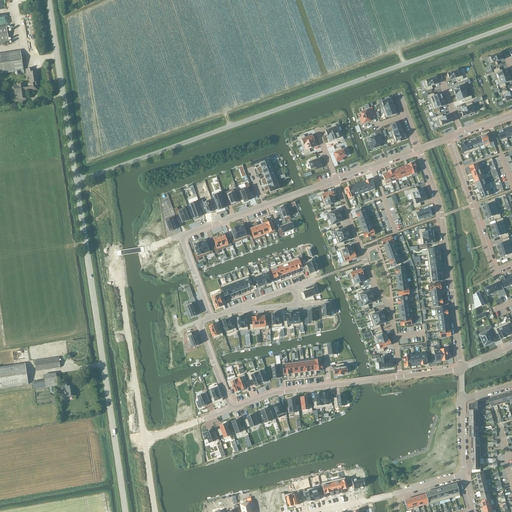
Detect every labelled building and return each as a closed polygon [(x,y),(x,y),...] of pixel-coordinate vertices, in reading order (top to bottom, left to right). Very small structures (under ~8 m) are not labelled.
[(0,44),(9,43),(6,26),(0,26),(0,44)] [(23,74),(23,71),(20,52),(0,55),(0,75),(19,72),(19,74),(23,74)] [(501,53),(489,58),(491,65),(492,67),(498,65),(497,62),(504,60),(501,53)] [(499,68),(494,70),(495,74),(497,80),(509,75),(507,70),(501,72),(499,68)] [(29,88),(36,87),(36,82),(38,82),(36,72),(33,72),(33,69),(26,70),(27,76),(29,76),(30,83),(28,83),(29,88)] [(460,70),(447,74),(449,81),(456,78),(457,81),(463,79),(462,77),(460,70)] [(509,75),(497,80),(500,79),(501,85),(499,86),(500,89),(506,87),(505,84),(511,81),(509,75)] [(436,77),(423,82),(426,89),(427,91),(433,89),(432,86),(438,84),(436,77)] [(459,87),(453,89),(455,95),(467,91),(465,85),(466,85),(464,82),(458,84),(459,87)] [(37,90),(36,87),(29,88),(26,88),(25,84),(13,86),(15,95),(17,95),(18,99),(17,100),(17,104),(27,103),(26,99),(27,98),(26,92),(37,90)] [(467,91),(455,95),(458,101),(464,99),(465,102),(472,99),(471,96),(467,97),(465,92),(467,91)] [(508,91),(502,93),(503,96),(504,96),(506,102),(511,100),(511,92),(509,94),(508,91)] [(433,93),(428,96),(429,99),(431,104),(443,100),(441,94),(435,96),(433,93)] [(381,100),(378,101),(381,108),(382,108),(381,108),(392,104),(390,99),(389,99),(389,97),(385,99),(385,101),(382,102),(381,100)] [(443,100),(431,104),(431,105),(433,104),(435,109),(433,110),(434,113),(440,111),(439,108),(445,106),(443,100)] [(467,108),(460,110),(463,117),(475,112),(473,105),(472,103),(466,105),(467,108)] [(392,104),(381,108),(382,108),(383,113),(394,109),(392,104)] [(362,118),(359,118),(361,124),(370,121),(370,119),(373,118),(369,108),(366,110),(366,111),(360,113),(362,118)] [(394,109),(383,113),(385,118),(396,115),(394,109)] [(442,115),(436,117),(437,120),(440,127),(452,122),(450,115),(443,118),(442,115)] [(399,122),(390,126),(392,131),(401,128),(399,122)] [(332,128),(325,131),(327,137),(328,137),(328,136),(339,132),(338,127),(339,126),(338,123),(331,125),(332,128)] [(392,131),(390,131),(392,136),(403,133),(401,128),(392,131)] [(504,130),(498,132),(502,143),(508,141),(504,130)] [(339,132),(328,136),(328,137),(330,142),(336,140),(338,143),(343,140),(342,137),(341,137),(339,132)] [(403,133),(392,136),(394,142),(400,140),(400,142),(404,140),(404,138),(405,138),(403,132),(403,133)] [(304,135),(297,138),(298,141),(300,141),(301,146),(303,146),(314,142),(312,136),(305,138),(304,135)] [(487,135),(481,137),(482,140),(485,148),(491,146),(490,143),(487,135)] [(371,143),(369,144),(371,150),(380,147),(379,144),(382,143),(379,136),(376,138),(376,136),(369,139),(371,143)] [(481,137),(476,139),(480,150),(479,147),(484,146),(485,148),(482,140),(481,137)] [(476,139),(471,141),(475,151),(480,150),(476,139)] [(471,141),(466,143),(470,153),(475,151),(471,141)] [(303,146),(301,146),(303,151),(303,152),(304,155),(310,153),(309,150),(316,147),(314,142),(303,146)] [(466,143),(460,145),(464,155),(470,153),(466,143)] [(336,153),(333,154),(337,162),(343,160),(342,158),(346,156),(344,150),(342,151),(340,148),(335,150),(336,153)] [(311,162),(308,163),(311,169),(315,168),(316,170),(322,168),(322,167),(323,166),(321,162),(320,163),(319,159),(317,160),(316,157),(310,159),(311,162)] [(261,167),(257,168),(258,171),(273,165),(271,160),(260,164),(261,167)] [(413,163),(407,165),(408,166),(408,165),(412,175),(417,173),(415,168),(416,168),(414,163),(413,164),(413,163)] [(478,164),(470,167),(472,173),(482,169),(480,170),(478,164)] [(273,165),(258,171),(259,174),(263,172),(264,175),(275,171),(273,165)] [(408,166),(402,168),(406,177),(406,179),(412,176),(412,175),(408,165),(408,166)] [(402,168),(397,169),(401,179),(406,177),(402,168)] [(393,171),(396,180),(401,179),(397,169),(393,171)] [(482,169),(472,173),(474,178),(484,174),(482,169)] [(393,170),(387,172),(387,173),(388,173),(391,182),(396,180),(393,171),(393,170)] [(265,178),(261,180),(262,182),(277,177),(275,171),(264,175),(265,178)] [(387,173),(382,175),(384,180),(386,186),(392,184),(391,182),(388,173),(387,173)] [(484,174),(474,178),(475,183),(484,180),(482,175),(484,174)] [(277,177),(262,182),(263,185),(267,183),(268,187),(279,182),(277,183),(275,178),(277,177)] [(371,180),(366,182),(369,191),(370,193),(375,191),(371,180)] [(484,180),(475,183),(476,183),(478,188),(488,184),(486,185),(484,180)] [(268,187),(264,188),(265,190),(269,189),(270,192),(282,188),(279,182),(268,187)] [(366,182),(361,184),(364,193),(369,191),(366,182)] [(246,187),(239,190),(244,202),(251,200),(248,193),(251,192),(248,184),(245,185),(246,187)] [(361,184),(355,186),(359,195),(364,193),(361,184)] [(488,184),(478,188),(480,193),(490,189),(488,184)] [(355,186),(350,188),(354,197),(359,195),(355,186)] [(350,188),(345,189),(349,201),(354,199),(354,197),(350,188)] [(414,189),(407,191),(409,195),(410,194),(412,199),(424,195),(424,194),(425,194),(423,190),(422,189),(415,192),(414,189)] [(490,189),(480,193),(482,199),(492,195),(490,189)] [(233,190),(223,193),(226,199),(228,198),(231,205),(238,202),(233,190)] [(219,194),(213,197),(215,201),(214,202),(216,206),(217,206),(218,210),(224,208),(221,200),(224,199),(222,191),(218,192),(219,194)] [(323,191),(316,194),(317,197),(320,196),(322,201),(334,197),(332,191),(324,194),(323,191)] [(424,195),(412,199),(414,205),(413,205),(415,208),(421,206),(420,203),(427,201),(424,195)] [(334,197),(322,201),(324,207),(322,207),(323,211),(331,208),(330,205),(336,203),(334,197)] [(196,202),(190,205),(192,211),(191,211),(193,215),(194,215),(195,219),(201,216),(198,209),(201,208),(199,202),(198,200),(195,202),(196,202)] [(202,200),(199,202),(203,212),(206,211),(207,214),(213,212),(212,209),(212,208),(211,205),(210,205),(209,201),(203,203),(202,200)] [(490,205),(483,207),(485,213),(498,209),(495,200),(489,202),(490,205)] [(286,205),(279,207),(285,222),(291,219),(286,205)] [(177,208),(174,209),(177,217),(180,216),(182,223),(189,220),(184,208),(178,210),(177,208)] [(366,208),(355,212),(357,218),(368,214),(366,208)] [(430,209),(416,213),(416,214),(419,219),(418,220),(428,217),(432,216),(430,209)] [(498,209),(485,213),(487,219),(494,216),(495,219),(501,217),(498,209)] [(331,210),(323,212),(324,216),(326,215),(328,220),(340,216),(339,213),(337,210),(332,212),(331,210)] [(368,214),(357,218),(359,223),(368,219),(366,215),(368,214)] [(174,216),(165,219),(169,232),(176,229),(173,223),(176,222),(174,216)] [(340,216),(328,220),(328,221),(330,220),(332,225),(330,226),(331,229),(337,227),(336,224),(342,222),(340,219),(341,219),(340,216)] [(267,219),(264,220),(270,235),(275,233),(271,222),(268,223),(267,219)] [(368,219),(359,223),(361,228),(370,225),(368,219)] [(498,224),(491,226),(493,232),(506,228),(503,219),(497,221),(498,224)] [(263,225),(261,226),(265,237),(264,235),(269,233),(270,235),(264,220),(262,221),(263,225)] [(257,223),(254,224),(260,239),(265,237),(261,226),(258,227),(257,223)] [(281,229),(278,230),(280,236),(283,235),(283,233),(294,229),(292,223),(280,227),(281,229)] [(253,228),(250,229),(254,241),(260,239),(254,224),(252,225),(253,228)] [(370,225),(361,228),(363,233),(372,230),(370,225)] [(237,228),(242,240),(250,237),(248,231),(245,232),(243,226),(237,228)] [(234,237),(231,238),(233,244),(242,240),(237,228),(231,230),(234,237)] [(338,228),(331,231),(332,234),(334,233),(336,239),(348,234),(347,231),(346,232),(345,229),(339,231),(338,228)] [(506,228),(493,232),(495,238),(502,236),(503,239),(509,237),(506,228)] [(425,229),(418,230),(419,234),(420,234),(420,239),(433,238),(433,237),(432,232),(425,233),(425,229)] [(372,230),(363,233),(365,239),(374,235),(372,230)] [(348,234),(336,239),(338,244),(336,245),(337,248),(345,245),(344,242),(349,240),(348,237),(349,237),(348,234)] [(224,235),(219,237),(223,249),(232,246),(230,240),(227,241),(224,235)] [(216,246),(213,247),(216,255),(219,254),(218,251),(223,249),(219,237),(213,239),(216,246)] [(393,237),(382,241),(384,246),(393,243),(395,242),(393,237)] [(421,245),(419,245),(420,248),(427,248),(427,244),(434,243),(433,237),(433,238),(420,239),(421,245)] [(504,244),(497,246),(499,252),(511,248),(509,239),(503,241),(504,244)] [(200,243),(204,256),(213,253),(211,247),(208,248),(205,242),(200,244),(200,243)] [(196,253),(193,254),(196,262),(199,261),(198,258),(204,256),(200,243),(194,246),(196,253)] [(393,243),(384,246),(385,251),(395,248),(393,243)] [(344,247),(337,249),(338,253),(340,252),(342,257),(353,253),(351,247),(345,250),(344,247)] [(395,248),(385,251),(387,257),(396,253),(395,248)] [(511,248),(499,252),(501,258),(508,255),(509,258),(511,257),(511,248)] [(344,263),(340,264),(341,267),(349,264),(348,261),(356,259),(353,253),(342,257),(344,263)] [(396,253),(387,257),(389,262),(400,258),(400,257),(398,258),(396,253)] [(298,258),(292,260),(296,270),(297,274),(299,273),(298,269),(302,268),(298,258)] [(400,258),(389,262),(391,267),(402,263),(400,258)] [(305,260),(302,262),(304,269),(307,268),(310,274),(316,272),(312,259),(305,261),(305,260)] [(292,260),(286,262),(290,272),(291,276),(294,275),(293,271),(296,270),(292,260)] [(286,262),(281,264),(285,274),(286,277),(289,277),(288,273),(290,272),(286,262)] [(281,264),(276,266),(280,276),(281,279),(283,278),(282,275),(285,274),(281,264)] [(276,266),(270,268),(275,282),(278,281),(277,277),(280,276),(276,266)] [(354,269),(344,272),(346,276),(349,274),(351,280),(363,275),(361,270),(355,272),(354,269)] [(265,271),(260,273),(264,285),(270,283),(268,277),(271,276),(269,270),(265,271)] [(254,274),(251,275),(253,282),(256,281),(258,288),(264,285),(260,273),(254,276),(254,274)] [(363,275),(351,280),(353,279),(355,284),(353,285),(354,288),(360,286),(359,283),(365,281),(363,275)] [(248,276),(242,278),(246,289),(247,292),(250,291),(249,288),(252,286),(248,276)] [(505,288),(511,286),(506,277),(501,279),(505,288)] [(242,278),(237,280),(241,291),(242,294),(244,293),(243,290),(246,289),(242,278)] [(237,280),(231,282),(235,293),(236,296),(239,295),(238,292),(241,291),(237,280)] [(231,282),(226,284),(230,295),(231,298),(234,297),(233,294),(235,293),(231,282)] [(226,284),(220,286),(225,300),(228,299),(227,296),(230,295),(226,284)] [(496,284),(485,289),(488,296),(498,292),(501,298),(506,295),(501,285),(497,287),(496,284)] [(309,290),(303,292),(305,299),(318,294),(314,285),(308,287),(309,290)] [(363,290),(357,292),(360,301),(372,297),(371,294),(370,291),(364,293),(363,290)] [(476,294),(473,296),(475,306),(475,310),(483,307),(482,305),(486,305),(479,291),(476,294)] [(221,293),(212,296),(216,308),(222,306),(220,300),(223,299),(221,293)] [(372,297),(360,301),(362,301),(364,306),(362,306),(363,310),(369,307),(368,305),(374,302),(373,299),(372,297)] [(194,302),(185,306),(189,318),(196,316),(194,309),(197,308),(194,302)] [(325,306),(321,306),(322,310),(322,312),(322,313),(323,317),(330,316),(329,310),(332,310),(331,303),(331,302),(330,302),(324,302),(325,306)] [(308,318),(304,319),(305,324),(309,324),(309,322),(316,321),(315,311),(307,312),(308,318)] [(374,311),(368,313),(372,321),(384,317),(383,314),(382,315),(381,311),(375,314),(374,311)] [(278,314),(271,315),(272,328),(282,327),(281,321),(278,321),(278,314)] [(287,321),(284,322),(284,328),(288,328),(287,325),(293,325),(293,327),(292,314),(286,315),(287,321)] [(299,314),(292,314),(293,327),(300,326),(303,326),(302,320),(299,320),(299,314)] [(237,322),(237,325),(238,325),(238,331),(248,330),(247,324),(244,324),(244,317),(237,318),(237,322)] [(252,325),(249,325),(250,331),(259,330),(258,317),(252,318),(252,325)] [(264,317),(258,317),(259,330),(269,329),(268,323),(265,323),(264,317)] [(384,317),(372,321),(374,327),(372,327),(373,331),(381,328),(380,325),(385,323),(384,320),(384,319),(384,317)] [(229,319),(222,322),(227,334),(236,331),(234,325),(231,326),(229,319)] [(507,337),(511,334),(509,328),(511,327),(511,326),(510,322),(501,325),(507,337)] [(211,326),(209,327),(213,340),(223,336),(221,330),(218,331),(215,324),(213,325),(213,324),(211,325),(211,326)] [(487,332),(480,335),(485,347),(495,343),(491,334),(494,333),(490,325),(485,327),(487,332)] [(501,340),(507,337),(501,325),(493,329),(496,335),(499,333),(501,340)] [(382,332),(374,335),(376,338),(378,344),(388,340),(386,334),(383,335),(382,332)] [(191,333),(185,335),(188,343),(190,342),(192,348),(199,345),(197,341),(198,341),(197,341),(196,339),(197,339),(197,338),(196,338),(195,335),(192,336),(191,333)] [(380,349),(376,350),(377,354),(384,351),(383,348),(390,346),(388,340),(378,344),(380,349)] [(327,347),(324,348),(325,354),(328,353),(328,356),(338,354),(337,348),(334,348),(334,344),(331,344),(327,345),(327,347)] [(440,349),(441,361),(447,360),(446,352),(449,351),(448,345),(445,345),(446,350),(440,351),(440,349)] [(434,347),(430,348),(431,356),(434,356),(435,362),(441,361),(440,349),(434,349),(434,347)] [(379,355),(372,356),(372,360),(376,359),(376,363),(378,363),(379,370),(382,369),(382,370),(382,367),(382,370),(385,369),(392,368),(391,361),(388,361),(386,362),(386,361),(386,358),(380,359),(379,355)] [(36,372),(43,371),(55,369),(60,368),(58,358),(34,361),(36,372)] [(0,389),(28,385),(25,364),(0,367),(0,389)] [(277,367),(271,368),(273,379),(272,379),(280,378),(279,378),(278,371),(281,371),(280,364),(276,365),(277,367)] [(336,368),(333,369),(334,375),(338,375),(338,376),(343,375),(342,374),(347,374),(346,367),(344,367),(343,364),(336,365),(336,368)] [(264,369),(255,372),(260,384),(266,382),(263,376),(266,374),(264,369)] [(250,373),(247,374),(249,381),(252,380),(255,386),(256,387),(259,386),(259,384),(260,384),(255,372),(250,374),(250,373)] [(34,389),(58,386),(56,373),(44,375),(44,380),(33,382),(34,389)] [(244,375),(236,378),(240,391),(241,390),(242,392),(245,390),(245,389),(246,389),(243,382),(246,381),(244,375)] [(236,378),(227,382),(229,387),(232,386),(235,393),(240,391),(236,378)] [(70,387),(69,382),(62,383),(63,389),(66,389),(67,397),(75,396),(74,386),(70,387)] [(210,391),(208,392),(210,399),(213,398),(214,401),(220,399),(216,388),(210,390),(210,391)] [(199,401),(196,402),(199,408),(207,405),(207,403),(210,402),(206,392),(203,393),(203,395),(197,397),(199,401)] [(316,402),(313,403),(314,409),(323,408),(321,394),(315,395),(316,402)] [(327,394),(321,394),(323,408),(332,406),(331,400),(328,401),(327,394)] [(337,398),(333,399),(335,409),(338,408),(338,407),(345,406),(344,401),(346,401),(346,395),(336,396),(337,398)] [(307,397),(300,398),(302,411),(308,410),(308,413),(312,412),(311,405),(308,405),(307,397)] [(489,399),(492,408),(497,407),(494,397),(489,399)] [(293,399),(287,400),(288,408),(287,408),(288,414),(294,413),(294,416),(299,416),(299,411),(298,405),(295,405),(294,399),(293,399)] [(469,405),(470,411),(479,411),(479,404),(490,401),(489,399),(469,405)] [(275,409),(272,410),(274,415),(276,414),(278,419),(286,416),(285,408),(281,409),(279,403),(273,406),(275,409)] [(267,409),(260,411),(262,415),(261,416),(262,420),(263,419),(265,423),(271,421),(271,420),(274,418),(271,411),(268,412),(267,409)] [(247,420),(244,421),(247,428),(250,426),(250,428),(257,426),(255,421),(257,420),(255,414),(246,417),(247,420)] [(232,422),(231,422),(233,428),(236,434),(242,432),(243,435),(246,434),(244,427),(241,428),(238,420),(232,422)] [(220,429),(217,430),(219,436),(222,435),(224,438),(229,436),(230,436),(228,430),(226,424),(219,426),(220,429)] [(212,431),(203,434),(205,440),(207,439),(209,444),(215,441),(215,442),(219,441),(215,432),(212,433),(212,431)] [(345,478),(338,479),(341,490),(342,494),(345,493),(344,490),(347,489),(345,478)] [(338,479),(333,481),(336,492),(336,495),(339,494),(338,491),(341,490),(338,479)] [(356,479),(348,481),(350,487),(353,486),(354,490),(361,488),(363,488),(365,487),(363,480),(357,482),(356,479)] [(333,481),(327,482),(330,493),(331,496),(334,496),(333,492),(336,492),(333,481)] [(327,482),(321,483),(325,498),(328,497),(327,494),(330,493),(327,482)] [(454,497),(460,496),(456,484),(451,486),(454,497)] [(316,488),(310,489),(313,501),(319,500),(318,493),(321,493),(319,486),(316,487),(316,488)] [(446,487),(449,499),(454,497),(451,486),(446,487)] [(446,487),(441,489),(444,500),(449,499),(446,487)] [(304,490),(301,491),(303,497),(306,496),(307,503),(313,501),(310,489),(305,490),(304,490)] [(444,500),(441,489),(435,490),(439,502),(444,500)] [(439,502),(435,490),(430,492),(434,504),(439,502)] [(296,492),(290,494),(293,506),(299,505),(298,498),(301,497),(299,491),(296,492)] [(425,493),(425,495),(428,504),(428,505),(434,504),(430,492),(425,493)] [(284,494),(281,494),(282,502),(285,501),(287,508),(293,506),(290,494),(284,495),(284,494)] [(277,498),(271,499),(273,510),(279,509),(278,504),(281,504),(279,496),(276,497),(277,498)] [(419,509),(418,507),(415,498),(410,499),(413,509),(412,509),(413,511),(419,509)] [(247,500),(240,501),(242,511),(250,511),(250,510),(252,509),(250,499),(247,500)] [(412,509),(413,509),(410,499),(404,501),(407,510),(412,509)] [(257,511),(264,511),(266,511),(263,500),(255,502),(256,504),(253,505),(254,511),(257,511)]
